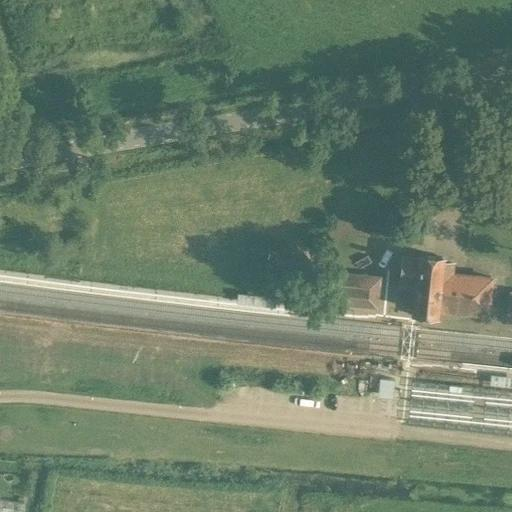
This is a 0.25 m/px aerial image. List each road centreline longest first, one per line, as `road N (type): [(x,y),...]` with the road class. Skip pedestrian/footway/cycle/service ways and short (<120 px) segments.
road 1 (unclassified): [(0,162),(511,77)]
road 2 (unclassified): [(511,445),(0,399)]
